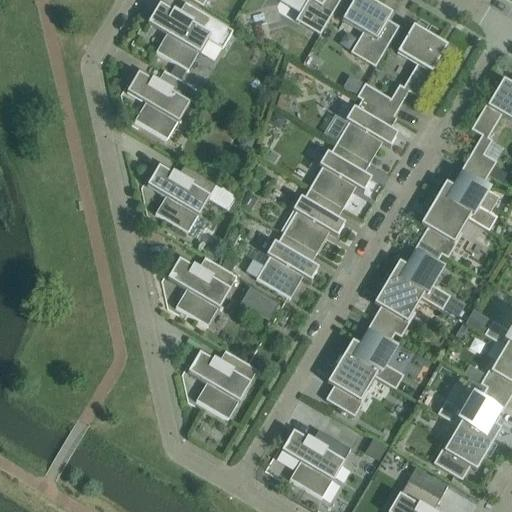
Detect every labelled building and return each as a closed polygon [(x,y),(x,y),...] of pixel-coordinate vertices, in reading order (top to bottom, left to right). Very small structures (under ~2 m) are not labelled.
[(187,0),(202,9),(207,0),(187,0)] [(320,37),(341,0),(303,0),(307,2),(295,22),(320,37)] [(375,70),(399,29),(388,23),(392,15),(365,0),(354,0),(341,22),(362,35),(350,55),(375,70)] [(232,32),(216,23),(185,5),(184,6),(189,10),(184,18),(173,12),(172,14),(159,6),(147,26),(171,40),(161,56),(156,53),(155,55),(187,73),(188,72),(185,70),(195,54),(198,56),(207,42),(222,50),(232,32)] [(443,56),(443,55),(447,48),(413,28),(396,55),(416,67),(403,90),(399,87),(390,101),(364,86),(356,99),(361,102),(395,121),(396,121),(393,119),(407,94),(418,101),(445,55),(444,55),(443,56)] [(240,66),(229,74),(238,87),(249,79),(240,66)] [(195,92),(163,74),(162,75),(168,78),(163,87),(152,81),(150,83),(138,75),(126,95),(150,109),(140,124),(135,121),(134,123),(166,142),(167,140),(164,139),(174,123),(177,125),(189,105),(185,103),(192,93),(194,94),(195,92)] [(511,90),(509,95),(498,89),(497,88),(498,87),(497,87),(470,132),(481,138),(466,164),(488,177),(496,164),(483,157),(492,143),(488,140),(501,117),(511,123),(511,90)] [(281,95),(277,107),(289,111),(293,99),(281,95)] [(361,102),(356,111),(353,110),(352,111),(347,120),(348,120),(347,123),(346,122),(345,123),(348,125),(335,147),(369,166),(369,165),(366,164),(378,143),(389,150),(390,148),(389,147),(390,145),(391,145),(396,137),(397,136),(387,129),(392,121),(395,123),(395,121),(361,102)] [(497,153),(511,159),(511,157),(511,138),(504,135),(497,153)] [(369,166),(335,147),(329,156),(326,154),(325,156),(326,156),(321,165),(322,165),(321,167),(319,167),(318,168),(321,170),(309,191),(342,211),(343,210),(340,209),(352,188),(363,194),(364,193),(362,192),(364,190),(365,190),(370,182),(371,181),(360,174),(365,166),(368,167),(369,166)] [(499,199),(481,189),(488,177),(466,164),(458,177),(462,179),(455,190),(445,184),(438,196),(471,216),(468,221),(488,234),(497,219),(490,215),(499,199)] [(228,213),(237,198),(184,167),(183,169),(188,172),(183,180),(172,174),(171,176),(158,168),(146,188),(170,202),(161,218),(156,215),(154,217),(186,236),(187,234),(185,232),(194,216),(198,218),(208,202),(228,213)] [(342,211),(309,191),(303,201),(300,199),(299,201),(300,201),(295,209),(295,210),(294,212),(293,211),(292,213),(295,215),(282,236),(316,256),(316,255),(314,253),(326,233),(336,239),(337,238),(336,237),(337,235),(338,235),(343,227),(344,227),(344,225),(334,219),(339,210),(342,212),(342,211)] [(248,214),(257,200),(247,194),(239,209),(248,214)] [(471,216),(438,196),(436,199),(437,200),(430,212),(429,211),(428,213),(429,213),(427,217),(432,220),(419,243),(441,257),(447,261),(462,236),(460,235),(468,221),(471,216)] [(215,232),(222,217),(210,212),(204,227),(215,232)] [(316,256),(282,236),(277,246),(273,244),(273,245),(273,246),(268,254),(269,255),(268,257),(266,256),(265,258),(268,259),(255,282),(289,302),(290,300),(287,298),(299,278),(310,284),(311,282),(310,282),(311,279),(312,280),(317,271),(317,272),(318,270),(307,264),(313,255),(315,257),(316,256)] [(441,272),(434,268),(441,257),(419,243),(411,256),(415,258),(408,269),(398,263),(391,276),(424,295),(421,301),(441,313),(450,299),(431,288),(441,272)] [(229,275),(235,265),(226,259),(220,269),(204,260),(203,262),(209,265),(203,274),(192,267),(191,269),(178,262),(167,281),(190,295),(181,311),(176,308),(175,310),(207,329),(208,327),(205,325),(215,309),(218,312),(230,292),(226,290),(232,279),(235,281),(236,279),(229,275)] [(424,295),(391,276),(389,279),(390,280),(383,291),(382,291),(373,306),(380,309),(372,322),(394,336),(400,340),(415,316),(413,314),(421,301),(424,295)] [(268,323),(278,306),(250,289),(240,306),(268,323)] [(394,351),(387,347),(394,336),(372,322),(364,335),(368,338),(362,349),(351,343),(344,355),(377,374),(374,380),(395,392),(403,378),(384,367),(394,351)] [(511,331),(510,334),(492,323),(483,338),(494,344),(504,350),(507,344),(511,347),(511,331)] [(504,350),(494,344),(487,356),(497,362),(496,363),(494,362),(479,387),(485,390),(486,390),(509,403),(511,396),(511,347),(507,344),(504,350)] [(256,372),(225,354),(224,355),(229,358),(224,367),(213,361),(212,363),(199,355),(187,375),(211,389),(201,405),(196,402),(195,403),(227,422),(228,420),(226,419),(235,403),(239,405),(250,385),(247,383),(253,372),(255,374),(256,372)] [(377,374),(344,355),(343,358),(344,358),(336,370),(327,385),(333,389),(325,402),(354,419),(368,395),(366,394),(374,380),(377,374)] [(509,403),(486,390),(485,390),(479,401),(473,398),(463,414),(445,403),(437,417),(457,429),(460,423),(493,443),(501,431),(491,425),(497,414),(501,416),(509,403)] [(493,443),(460,423),(457,429),(449,442),(447,441),(432,466),(461,483),(469,469),(476,473),(484,458),(484,457),(491,445),(492,446),(493,443)] [(350,451),(318,432),(317,434),(323,437),(317,446),(306,439),(305,441),(292,434),(281,453),(304,467),(295,483),(290,480),(289,482),(320,501),(322,499),(319,498),(328,482),(332,484),(344,464),(340,462),(346,451),(349,453),(350,451)] [(377,461),(382,452),(372,446),(367,455),(377,461)] [(439,503),(407,485),(406,486),(408,488),(402,499),(398,497),(389,511),(429,511),(427,511),(432,502),(438,505),(439,503)]
